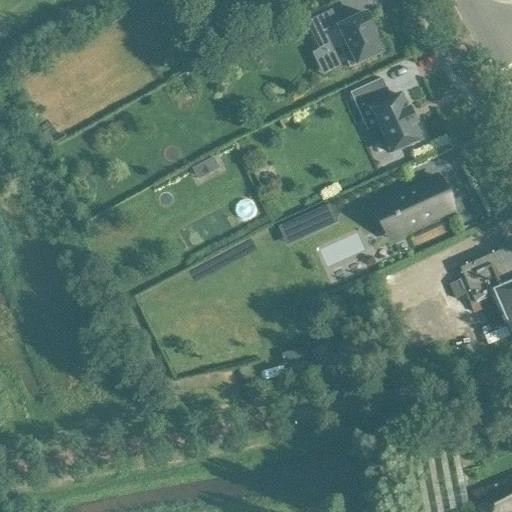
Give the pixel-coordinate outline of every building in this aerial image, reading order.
[(320,12),(326,24),(335,20),(329,8),(320,12)] [(349,67),(381,51),(371,30),(373,29),(365,12),(337,25),(346,42),(339,46),(349,67)] [(194,53),(185,58),(191,69),(200,64),(194,53)] [(382,79),(350,93),(357,108),(368,103),(391,154),(421,140),(414,125),(416,124),(410,109),(407,110),(400,95),(391,99),(382,79)] [(438,177),(389,199),(396,214),(394,215),(396,219),(398,218),(405,233),(453,211),(438,177)] [(511,336),(511,242),(498,249),(499,252),(460,268),(464,278),(458,281),(463,291),(464,291),(471,306),(494,296),(511,337),(511,336)] [(339,369),(328,345),(314,351),(325,375),(339,369)] [(505,511),(511,509),(511,477),(473,494),(480,511),(505,511)]
